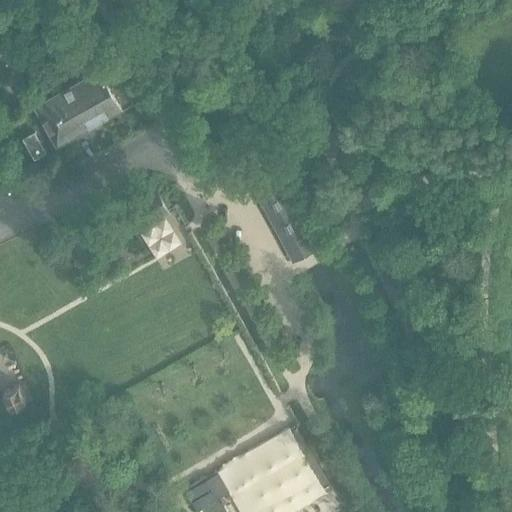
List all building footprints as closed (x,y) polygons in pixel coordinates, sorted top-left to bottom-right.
[(57,146),(90,127),(134,102),(134,101),(121,79),(109,86),(100,69),(34,106),(57,146)] [(35,131),(22,138),(34,159),(46,152),(35,131)] [(293,259),(315,248),(272,169),(251,180),(293,259)] [(80,260),(133,230),(168,210),(157,190),(122,210),(123,212),(70,241),(80,260)] [(19,384),(4,391),(11,406),(26,399),(19,384)] [(196,480),(184,487),(198,510),(228,493),(238,511),(295,511),(330,492),(292,427),(290,425),(196,480)]
